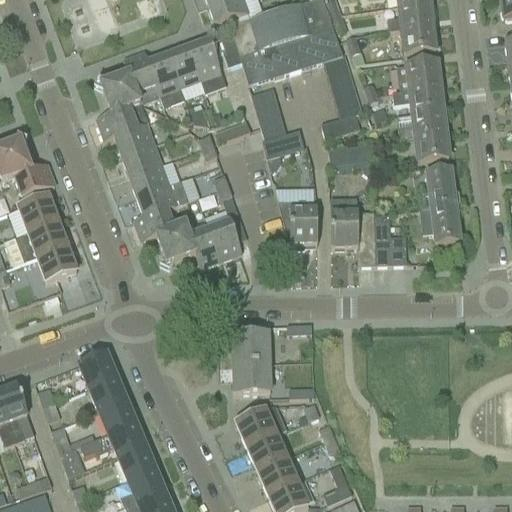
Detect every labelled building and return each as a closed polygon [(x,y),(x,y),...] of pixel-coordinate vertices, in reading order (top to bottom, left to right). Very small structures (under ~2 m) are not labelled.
[(202,0),(207,11),(238,0),(202,0)] [(246,20),(238,0),(207,11),(214,32),(233,25),(246,20)] [(394,0),(396,15),(427,11),(426,9),(430,9),(431,6),(430,0),(394,0)] [(511,4),(499,6),(500,13),(498,16),(499,24),(502,25),(502,26),(504,26),(506,28),(511,27),(511,4)] [(319,6),(260,23),(249,27),(228,33),(232,42),(240,69),(248,92),(321,70),(341,64),(319,6)] [(325,11),(330,26),(339,23),(333,8),(325,11)] [(427,12),(427,11),(396,15),(397,25),(386,27),(387,39),(399,38),(430,34),(428,24),(432,23),(433,22),(432,13),(430,11),(427,12)] [(344,38),(339,23),(330,26),(336,41),(344,38)] [(431,45),(430,34),(399,38),(402,62),(433,58),(432,57),(436,56),(437,55),(436,46),(435,44),(431,45)] [(240,69),(232,42),(219,47),(223,57),(229,73),(240,69)] [(353,44),(344,47),(350,63),(358,60),(353,44)] [(219,78),(212,61),(209,50),(207,47),(187,55),(199,87),(219,79),(219,78)] [(223,57),(219,47),(209,50),(212,61),(223,57)] [(511,48),(505,49),(505,50),(503,53),(504,59),(506,61),(508,70),(511,69),(511,48)] [(199,87),(187,55),(167,62),(179,94),(199,87)] [(146,70),(147,70),(143,60),(122,68),(127,82),(128,82),(136,103),(138,109),(157,102),(146,70)] [(146,70),(157,102),(162,115),(184,107),(179,94),(167,62),(147,70),(146,70)] [(343,63),(341,64),(321,70),(326,81),(347,73),(343,63)] [(437,94),(434,69),(396,74),(399,99),(437,94)] [(351,84),(347,73),(326,81),(330,92),(351,84)] [(128,82),(127,82),(112,87),(113,88),(105,91),(99,93),(101,99),(105,109),(104,109),(107,116),(109,121),(131,114),(137,111),(138,111),(138,109),(136,103),(128,82)] [(334,103),(355,95),(351,84),(330,92),(334,103)] [(363,95),(368,110),(376,108),(370,92),(363,95)] [(440,118),(437,94),(407,98),(399,99),(391,100),(392,112),(408,110),(410,121),(440,118)] [(359,106),(355,95),(334,103),(338,114),(359,106)] [(263,98),(256,101),(250,102),(253,113),(275,107),(272,96),(263,98)] [(364,118),(359,106),(338,114),(342,125),(353,122),(364,118)] [(278,119),(275,107),(253,113),(256,124),(278,119)] [(145,132),(137,111),(131,114),(109,121),(95,126),(103,148),(112,144),(145,132)] [(201,115),(187,119),(191,131),(208,133),(201,115)] [(371,120),(374,130),(385,126),(382,116),(371,120)] [(443,141),(440,118),(410,121),(410,123),(396,124),(398,135),(396,135),(398,148),(411,147),(411,146),(443,141)] [(281,130),(278,119),(256,124),(260,136),(281,130)] [(353,122),(342,125),(319,132),(323,147),(358,137),(353,122)] [(244,129),(234,133),(238,144),(248,140),(244,129)] [(284,141),(281,130),(260,136),(263,148),(284,141)] [(120,164),(152,152),(145,132),(112,144),(120,164)] [(238,144),(234,133),(223,137),(227,148),(238,144)] [(227,148),(223,137),(213,141),(217,151),(227,148)] [(284,142),(284,141),(263,148),(260,149),(268,180),(273,179),(276,176),(278,174),(279,170),(278,166),(278,163),(301,157),(297,139),(284,142)] [(447,166),(443,141),(411,146),(411,147),(413,146),(416,170),(447,166)] [(211,153),(207,143),(197,147),(201,157),(211,153)] [(18,151),(11,153),(5,155),(4,154),(0,156),(0,181),(2,188),(9,185),(29,178),(24,166),(23,166),(20,157),(18,151)] [(369,151),(326,158),(329,174),(371,167),(369,151)] [(159,172),(152,152),(120,164),(127,184),(159,172)] [(215,164),(211,154),(211,153),(201,157),(204,168),(215,164)] [(29,178),(13,184),(21,206),(31,202),(33,209),(46,204),(43,197),(53,194),(45,172),(44,172),(29,178)] [(167,192),(159,172),(127,184),(134,204),(167,192)] [(420,200),(422,217),(430,216),(430,215),(453,212),(453,211),(456,211),(457,209),(456,200),(455,199),(451,199),(448,177),(426,180),(428,199),(420,200)] [(226,194),(222,183),(212,187),(215,198),(226,194)] [(174,213),(186,209),(179,188),(167,192),(134,204),(142,224),(164,216),(165,217),(174,213)] [(230,204),(226,194),(215,198),(219,208),(230,204)] [(33,209),(19,214),(17,215),(26,240),(56,228),(47,204),(46,204),(33,209)] [(228,228),(207,235),(219,268),(240,260),(235,248),(245,245),(232,209),(222,213),(228,228)] [(315,251),(315,210),(276,209),(279,221),(281,225),(284,238),(287,238),(288,251),(289,251),(291,257),(302,257),(303,251),(315,251)] [(457,248),(453,212),(430,215),(430,216),(422,217),(417,218),(420,243),(433,241),(434,251),(457,248)] [(172,237),(168,226),(165,217),(164,216),(142,224),(132,227),(140,249),(154,244),(172,237)] [(373,272),(373,223),(372,219),(356,219),(328,220),(329,225),(329,256),(355,255),(356,273),(373,272)] [(388,272),(388,245),(388,223),(373,223),(373,272),(388,272)] [(65,253),(56,228),(26,240),(14,244),(23,269),(35,264),(65,253)] [(193,261),(186,243),(182,233),(172,237),(154,244),(156,249),(159,258),(160,258),(162,264),(165,271),(173,268),(181,265),(181,266),(193,261)] [(219,268),(207,235),(186,243),(193,261),(198,275),(219,268)] [(404,244),(388,245),(388,272),(404,272),(404,251),(404,244)] [(75,278),(65,253),(35,264),(44,289),(75,278)] [(310,332),(285,333),(285,341),(310,341),(310,332)] [(267,342),(267,341),(230,342),(231,371),(268,370),(267,342)] [(77,372),(87,396),(114,384),(104,361),(77,372)] [(232,400),(269,399),(268,370),(231,371),(232,400)] [(124,407),(114,384),(85,396),(86,397),(87,396),(96,419),(124,407)] [(14,393),(0,397),(0,415),(12,450),(22,447),(14,427),(25,423),(14,393)] [(36,399),(41,413),(52,410),(47,396),(36,399)] [(312,405),(312,396),(287,396),(287,406),(312,405)] [(133,430),(124,407),(96,419),(106,442),(133,430)] [(52,410),(41,413),(46,429),(57,426),(52,410)] [(312,427),(318,425),(312,411),(301,416),(307,429),(312,427)] [(12,450),(0,415),(0,446),(3,454),(12,450)] [(273,441),(262,416),(233,429),(235,432),(244,454),(273,441)] [(93,447),(79,453),(83,465),(94,460),(95,464),(112,456),(116,465),(143,453),(133,430),(106,442),(93,447)] [(331,444),(325,432),(316,436),(322,448),(331,444)] [(63,443),(52,447),(57,461),(74,455),(79,453),(93,447),(90,441),(66,451),(63,443)] [(273,441),(244,454),(255,478),(284,465),(273,441)] [(337,458),(331,444),(322,448),(328,462),(337,458)] [(143,453),(116,465),(126,487),(153,476),(143,453)] [(74,455),(57,461),(66,486),(84,479),(74,455)] [(266,502),(295,489),(284,465),(255,478),(266,502)] [(325,511),(327,511),(350,502),(337,472),(327,476),(336,496),(321,502),(325,511)] [(131,511),(163,499),(153,476),(126,487),(131,499),(117,505),(120,511),(131,511)] [(38,486),(27,490),(30,501),(42,496),(38,486)] [(305,511),(295,489),(266,502),(270,511),(305,511)] [(30,501),(27,490),(15,494),(18,505),(30,501)] [(80,494),(70,497),(73,507),(83,503),(80,494)] [(168,511),(163,499),(131,511),(168,511)] [(46,511),(43,502),(30,506),(32,511),(46,511)] [(86,511),(83,503),(73,507),(74,511),(86,511)]
